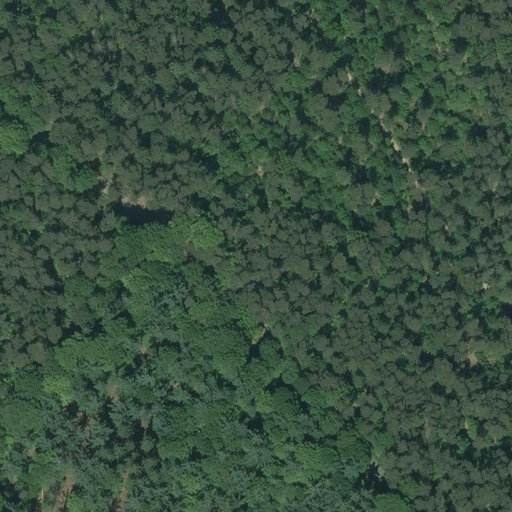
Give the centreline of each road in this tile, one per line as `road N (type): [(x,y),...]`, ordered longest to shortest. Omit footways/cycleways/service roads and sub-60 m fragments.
road 1 (tertiary): [(408,511),(208,280),(144,218),(0,114)]
road 2 (track): [(141,0),(145,50),(171,138),(168,172),(153,210),(0,430)]
